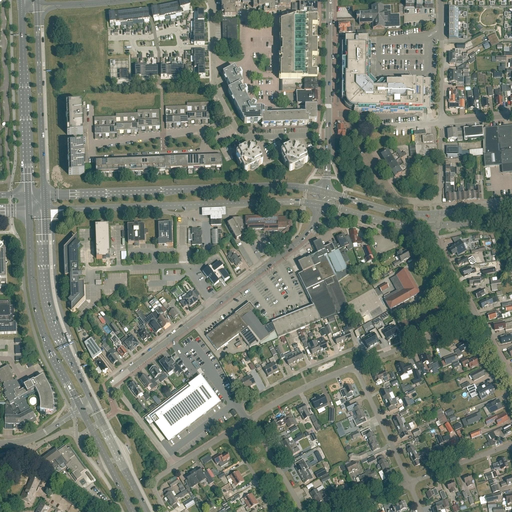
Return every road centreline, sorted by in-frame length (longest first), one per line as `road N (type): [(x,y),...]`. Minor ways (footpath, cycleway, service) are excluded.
road 1 (secondary): [(308,186),(43,193)]
road 2 (secondary): [(71,209),(279,200),(304,206)]
road 3 (secondary): [(28,210),(39,319),(74,395)]
road 4 (secondary): [(21,7),(28,194)]
road 5 (secondary): [(43,193),(36,7)]
road 6 (residential): [(247,420),(237,405),(261,390),(356,347),(369,360)]
road 7 (secondary): [(74,364),(56,289),(53,228),(71,209)]
road 8 (secondary): [(74,364),(48,291),(44,209)]
road 9 (residential): [(91,145),(91,158),(205,152),(202,129)]
road 10 (residential): [(212,305),(180,264),(99,268)]
road 11 (residential): [(409,482),(355,366)]
road 12 (unclassified): [(212,305),(112,381)]
road 13 (residential): [(440,0),(441,122)]
